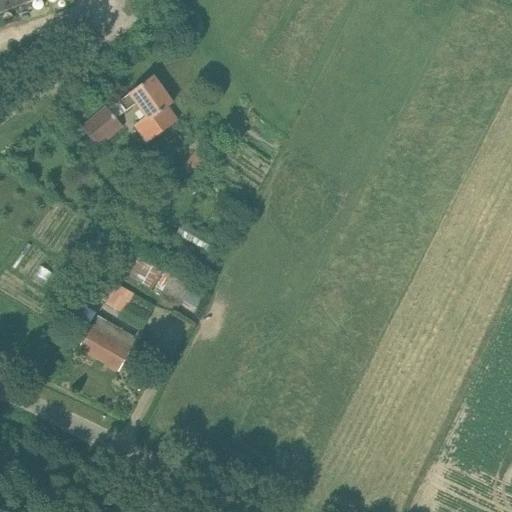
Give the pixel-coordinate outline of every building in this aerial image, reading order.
[(0,0),(0,11),(29,0),(0,0)] [(136,124),(149,142),(177,120),(167,107),(173,103),(153,76),(119,102),(126,111),(137,102),(147,116),(136,124)] [(82,128),(95,143),(98,147),(123,126),(120,122),(107,107),(82,128)] [(206,140),(187,160),(202,174),(221,154),(206,140)] [(99,230),(91,243),(101,250),(109,237),(99,230)] [(118,241),(109,254),(118,260),(126,246),(118,241)] [(180,242),(174,254),(186,261),(192,249),(180,242)] [(128,247),(116,268),(152,289),(164,268),(128,247)] [(90,263),(65,305),(80,314),(88,301),(85,299),(102,271),(90,263)] [(163,271),(153,291),(159,294),(158,296),(178,308),(184,297),(190,286),(163,271)] [(109,296),(105,303),(118,317),(121,313),(128,301),(133,291),(130,289),(117,282),(109,296)] [(191,286),(183,302),(197,310),(200,305),(206,294),(191,286)] [(121,313),(118,317),(140,331),(156,304),(133,291),(128,301),(121,313)] [(79,348),(119,371),(137,338),(99,316),(79,348)]
